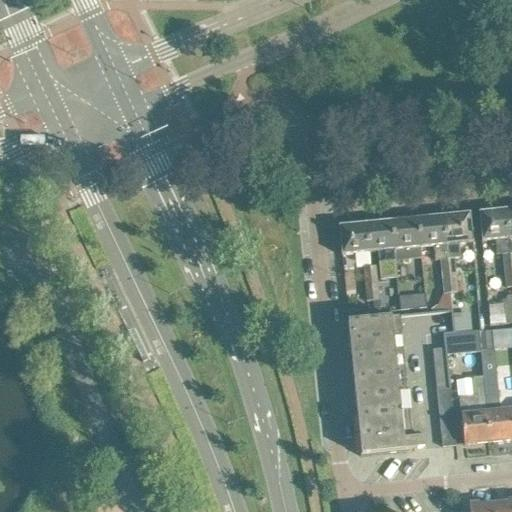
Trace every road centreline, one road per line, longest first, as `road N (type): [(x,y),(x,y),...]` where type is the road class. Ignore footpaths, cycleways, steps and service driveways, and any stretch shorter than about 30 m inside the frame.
road 1 (residential): [(511,163),(313,183),(344,492)]
road 2 (tertiary): [(277,511),(273,459),(243,354),(134,108)]
road 3 (tertiary): [(62,132),(205,417),(241,511)]
road 4 (unclassified): [(134,108),(374,0)]
road 5 (unclassified): [(284,0),(116,69)]
road 6 (residential): [(344,492),(511,476)]
